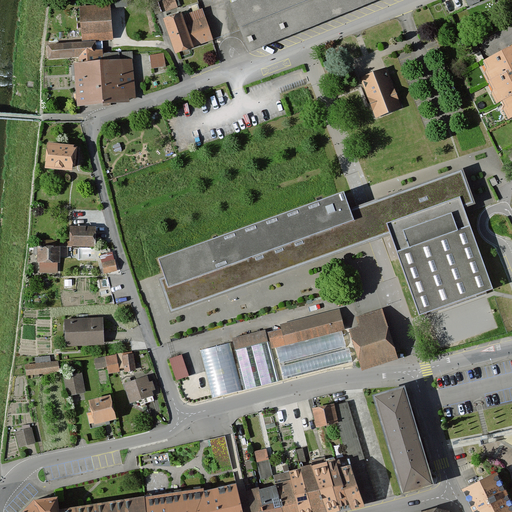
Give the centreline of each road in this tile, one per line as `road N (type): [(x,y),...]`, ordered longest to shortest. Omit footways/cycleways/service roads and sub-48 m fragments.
road 1 (residential): [(96,120),(421,0)]
road 2 (residential): [(96,120),(93,155),(119,254),(181,416)]
road 3 (residential): [(181,416),(311,384),(421,369)]
road 4 (residential): [(32,464),(168,432),(181,416)]
road 5 (residential): [(450,493),(419,388),(421,369)]
